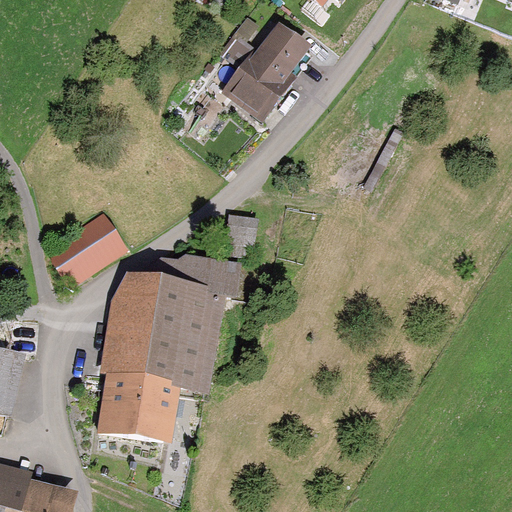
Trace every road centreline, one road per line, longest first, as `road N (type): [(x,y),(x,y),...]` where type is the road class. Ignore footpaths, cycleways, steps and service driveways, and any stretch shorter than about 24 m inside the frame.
road 1 (residential): [(83,511),(54,383),(68,324),(100,290),(242,185),(349,67),(395,0)]
road 2 (track): [(68,324),(45,291),(18,182),(0,152)]
